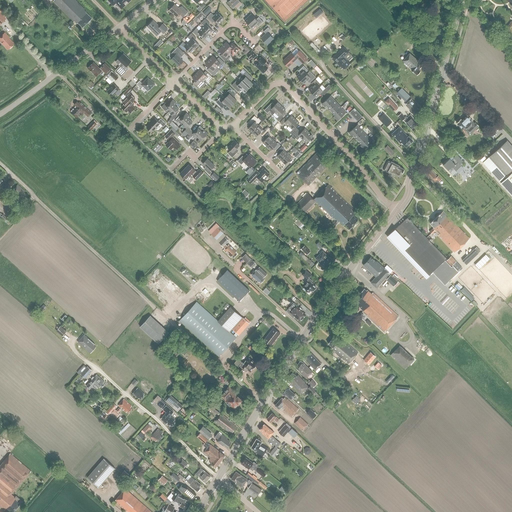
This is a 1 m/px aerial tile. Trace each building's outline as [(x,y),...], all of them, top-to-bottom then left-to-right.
[(78,23),(83,28),(92,19),(85,13),(86,12),(84,10),(84,9),(75,0),(55,0),(53,2),(71,19),(74,22),(74,21),(77,24),(78,23)] [(121,8),(125,5),(124,4),(127,1),(128,2),(130,0),(109,0),(113,5),(116,2),(121,8)] [(179,9),(175,4),(169,10),(177,17),(180,14),(183,17),(188,12),(182,6),(179,9)] [(211,10),(208,7),(202,13),(205,16),(211,10)] [(213,19),(219,24),(224,19),(217,12),(214,16),(211,13),(207,17),(211,21),(213,19)] [(187,24),(194,16),(191,13),(188,16),(189,18),(187,21),(184,18),(182,19),(187,24)] [(244,20),(248,24),(255,18),(251,14),(244,20)] [(255,18),(248,24),(252,28),(256,24),(258,26),(263,22),(258,17),(256,19),(255,18)] [(201,23),(203,26),(201,28),(209,35),(213,31),(207,26),(210,23),(205,19),(201,23)] [(160,27),(153,20),(147,27),(156,36),(161,31),(163,34),(167,29),(162,24),(160,27)] [(268,27),(264,32),(266,34),(262,38),(267,44),(270,42),(269,41),(273,38),(267,33),(270,30),(268,27)] [(209,35),(201,28),(199,31),(196,28),(193,32),(197,36),(200,34),(205,39),(209,35)] [(13,44),(8,38),(9,37),(5,33),(0,37),(0,41),(4,46),(6,48),(6,49),(7,49),(13,44)] [(188,42),(195,49),(199,45),(194,40),(196,38),(191,33),(188,37),(190,40),(188,42)] [(195,49),(188,42),(186,45),(183,42),(179,46),(184,51),(186,48),(191,53),(195,49)] [(230,53),(233,56),(239,49),(233,43),(230,46),(226,42),(222,46),(230,53)] [(317,52),(319,50),(312,43),(310,45),(317,52)] [(230,53),(222,46),(218,50),(222,54),(220,56),(226,61),(229,58),(227,56),(230,53)] [(181,55),(179,53),(181,51),(177,47),(171,54),(174,56),(171,59),(179,66),(183,61),(179,57),(181,55)] [(349,64),(343,57),(348,52),(343,48),(331,58),(341,69),(342,68),(343,69),(349,64)] [(251,58),(253,59),(256,55),(252,50),(246,56),(250,59),(251,58)] [(299,51),(294,56),(291,53),(283,61),(288,67),(298,59),(302,64),(307,59),(299,51)] [(410,53),(403,61),(412,69),(411,70),(417,75),(420,71),(418,70),(422,65),(418,61),(410,53)] [(118,59),(115,62),(120,66),(126,72),(128,69),(126,67),(131,61),(123,54),(118,59)] [(217,60),(213,56),(209,60),(216,67),(217,67),(219,70),(220,70),(224,66),(222,65),(224,63),(219,58),(217,60)] [(255,66),(263,73),(268,68),(264,64),(267,61),(262,56),(256,61),(258,63),(255,66)] [(219,70),(217,67),(216,67),(209,60),(205,64),(209,68),(207,70),(213,76),(219,70)] [(93,63),(88,68),(96,77),(103,70),(106,74),(111,69),(105,63),(100,69),(93,63)] [(300,80),(307,74),(306,72),(308,71),(303,66),(299,70),(301,72),(296,76),(300,80)] [(200,70),(196,74),(203,81),(206,79),(208,81),(212,77),(206,71),(204,73),(200,70)] [(242,81),(241,81),(249,88),(253,84),(249,81),(252,78),(245,71),(239,78),(242,81)] [(110,76),(108,78),(112,82),(114,80),(115,81),(118,78),(113,73),(110,76)] [(307,74),(300,80),(304,84),(308,80),(310,82),(315,77),(311,73),(308,75),(307,74)] [(206,83),(203,81),(196,74),(192,78),(197,82),(194,85),(197,88),(202,87),(206,83)] [(309,90),(312,94),(319,87),(318,86),(322,81),(318,77),(311,83),(313,86),(309,90)] [(151,82),(148,78),(142,84),(139,81),(136,84),(141,89),(143,86),(148,91),(151,87),(152,88),(155,84),(152,81),(151,82)] [(249,88),(241,81),(239,83),(236,81),(232,85),(238,92),(241,89),(244,93),(249,88)] [(119,89),(113,83),(110,86),(111,87),(107,91),(112,96),(119,89)] [(323,90),(326,93),(332,88),(329,85),(323,90)] [(133,90),(130,87),(129,88),(124,93),(127,95),(127,96),(133,90)] [(323,91),(322,90),(319,87),(312,94),(316,97),(323,91)] [(225,94),(227,96),(225,98),(232,105),(237,101),(233,97),(235,95),(229,90),(225,94)] [(122,103),(124,105),(121,108),(126,112),(128,111),(131,113),(135,109),(132,106),(134,104),(132,102),(135,98),(130,94),(122,103)] [(338,104),(335,101),(333,99),(330,96),(322,104),(324,107),(325,107),(325,106),(328,109),(330,111),(333,114),(333,115),(341,108),(340,107),(338,104)] [(222,101),(220,98),(216,102),(222,108),(225,106),(228,109),(232,105),(225,98),(222,101)] [(387,106),(381,99),(376,104),(383,110),(387,106)] [(166,110),(168,112),(170,110),(175,105),(175,106),(177,104),(173,100),(168,105),(165,103),(161,107),(165,111),(166,110)] [(405,105),(414,115),(420,109),(410,100),(405,105)] [(397,108),(391,101),(387,104),(394,112),(397,108)] [(77,118),(81,114),(82,115),(83,113),(87,117),(91,113),(79,102),(78,103),(77,102),(74,105),(75,106),(70,112),(77,118)] [(271,116),(274,113),(275,113),(281,106),(277,102),(271,109),(268,106),(264,110),(267,113),(269,111),(270,112),(270,114),(271,116)] [(170,119),(168,122),(170,123),(172,121),(176,116),(174,114),(179,109),(175,106),(175,105),(170,110),(168,112),(172,116),(170,119)] [(281,106),(275,113),(279,117),(276,119),(278,122),(283,117),(281,115),(285,110),(281,106)] [(334,117),(335,118),(337,120),(346,113),(343,110),(341,108),(333,115),(334,116),(334,117)] [(354,108),(349,113),(357,121),(362,117),(354,108)] [(178,121),(182,125),(184,123),(184,124),(188,119),(189,119),(190,117),(186,113),(181,118),(179,116),(175,120),(177,122),(178,121)] [(390,120),(384,114),(380,119),(385,124),(390,120)] [(414,119),(410,115),(406,118),(405,117),(404,118),(400,114),(398,116),(402,121),(403,120),(411,129),(417,124),(413,120),(414,119)] [(284,122),(288,126),(295,119),(291,115),(289,117),(286,120),(284,118),(280,123),(282,125),(284,122)] [(470,135),(478,127),(475,123),(474,124),(471,121),(472,120),(467,116),(462,121),(460,120),(456,124),(462,130),(463,129),(470,135)] [(158,122),(155,118),(146,127),(152,132),(160,124),(163,127),(166,124),(161,119),(158,122)] [(182,133),(185,137),(191,130),(188,127),(192,122),(189,119),(188,119),(184,124),(184,123),(182,125),(184,128),(182,130),(183,132),(182,133)] [(299,123),(295,119),(288,126),(292,130),(290,133),(293,135),(297,131),(294,128),(299,123)] [(94,120),(87,128),(91,131),(97,125),(96,124),(97,123),(94,120)] [(248,129),(252,133),(259,126),(254,122),(248,129)] [(360,144),(368,137),(357,125),(349,133),(351,136),(352,135),(360,144)] [(196,139),(197,137),(202,132),(204,130),(200,126),(198,128),(193,133),(191,130),(185,137),(188,140),(192,135),(196,139)] [(259,126),(252,133),(256,137),(260,133),(263,136),(268,131),(265,129),(263,131),(259,126)] [(396,131),(409,145),(413,141),(409,137),(408,138),(399,128),(396,131)] [(297,131),(293,135),(291,137),(294,139),(296,138),(297,140),(300,137),(302,139),(309,132),(305,129),(300,134),(297,131)] [(171,130),(165,136),(170,141),(168,143),(165,145),(171,150),(173,148),(174,148),(175,149),(175,148),(177,150),(178,148),(181,146),(179,144),(180,144),(172,137),(175,134),(171,130)] [(208,134),(204,130),(202,132),(197,137),(199,139),(197,142),(199,143),(208,134)] [(406,148),(409,145),(396,131),(392,135),(401,144),(401,143),(406,148)] [(313,136),(309,132),(302,139),(306,143),(313,136)] [(262,143),(267,147),(273,140),(269,136),(270,135),(267,133),(262,138),(264,140),(262,143)] [(361,145),(360,145),(364,149),(372,141),(368,137),(360,144),(361,145)] [(273,140),(267,147),(271,151),(273,148),(275,151),(280,145),(278,143),(277,144),(273,140)] [(228,153),(232,158),(237,152),(235,150),(239,145),(235,141),(228,148),(230,151),(228,153)] [(490,156),(483,162),(500,182),(511,170),(511,146),(507,141),(490,156)] [(387,145),(383,149),(390,156),(394,152),(387,145)] [(281,161),(287,154),(283,150),(284,149),(282,147),(277,152),(279,154),(277,157),(281,161)] [(318,152),(296,174),(306,184),(328,162),(318,152)] [(256,162),(249,154),(245,158),(242,156),(237,161),(241,165),(244,162),(250,168),(256,162)] [(287,154),(281,161),(285,165),(291,158),(287,154)] [(456,155),(453,158),(452,157),(443,166),(448,171),(452,167),(456,171),(461,166),(460,164),(463,162),(456,155)] [(214,166),(207,159),(203,164),(207,168),(205,170),(210,175),(212,173),(210,171),(214,166)] [(404,170),(399,167),(391,162),(390,163),(388,162),(383,171),(386,172),(394,176),(395,175),(400,178),(402,174),(404,170)] [(192,176),(196,180),(203,173),(199,169),(196,172),(189,165),(180,174),(186,180),(192,173),(194,175),(192,176)] [(260,173),(256,177),(262,182),(269,174),(263,168),(259,173),(260,173)] [(255,169),(248,177),(249,178),(256,170),(255,169)] [(249,178),(246,180),(247,181),(249,183),(250,184),(256,177),(260,173),(259,173),(256,170),(249,178)] [(436,180),(438,182),(441,180),(438,176),(437,177),(431,171),(430,172),(428,170),(426,170),(425,171),(425,173),(434,182),(436,180)] [(210,176),(216,181),(219,178),(214,172),(210,176)] [(511,172),(501,182),(511,195),(511,172)] [(3,181),(0,184),(0,186),(6,191),(10,187),(3,181)] [(23,193),(24,191),(17,185),(11,192),(14,195),(15,194),(17,197),(18,196),(22,200),(26,196),(23,193)] [(315,203),(334,221),(336,220),(337,221),(336,222),(335,221),(332,224),(334,226),(338,222),(339,223),(340,222),(343,225),(345,224),(350,229),(358,221),(353,216),(355,214),(351,210),(352,209),(328,186),(313,200),(307,194),(297,204),(305,213),(315,203)] [(433,229),(430,232),(432,234),(435,231),(436,230),(439,234),(438,235),(455,253),(469,239),(443,211),(430,223),(434,228),(433,229)] [(3,214),(0,216),(0,217),(6,224),(9,221),(7,219),(7,218),(3,214)] [(428,240),(407,218),(388,236),(417,266),(420,270),(420,269),(428,277),(446,259),(432,244),(428,240)] [(223,233),(225,231),(216,223),(208,231),(212,235),(212,236),(219,242),(226,236),(223,233)] [(228,245),(227,246),(225,244),(229,241),(225,237),(219,244),(225,249),(223,251),(231,258),(232,257),(233,258),(236,255),(235,254),(236,252),(228,245)] [(306,255),(310,252),(304,245),(301,249),(306,255)] [(474,249),(462,260),(466,265),(478,253),(474,249)] [(332,261),(323,252),(315,259),(318,262),(325,269),(332,261)] [(486,255),(475,265),(479,269),(490,259),(486,255)] [(371,283),(377,288),(390,274),(384,268),(384,269),(378,263),(377,264),(370,257),(362,266),(375,278),(371,283)] [(450,257),(446,261),(451,266),(455,262),(450,257)] [(251,259),(246,263),(251,268),(256,264),(251,259)] [(460,271),(463,268),(457,261),(454,264),(460,271)] [(449,264),(436,276),(445,285),(449,281),(459,272),(453,266),(451,267),(449,264)] [(260,267),(256,271),(256,270),(251,275),(259,283),(259,282),(261,283),(264,280),(263,279),(267,274),(260,267)] [(227,270),(217,281),(239,302),(249,291),(227,270)] [(313,291),(314,291),(316,289),(316,287),(314,285),(311,283),(313,281),(310,278),(312,276),(306,270),(302,274),(308,280),(307,282),(308,283),(303,289),(308,293),(311,293),(312,291),(313,291)] [(398,282),(390,275),(386,280),(393,287),(398,282)] [(398,317),(372,293),(371,295),(367,290),(366,292),(364,289),(354,300),(359,305),(358,306),(360,308),(360,309),(362,312),(384,332),(398,317)] [(197,302),(180,321),(219,357),(236,338),(197,302)] [(41,314),(47,307),(44,304),(38,311),(41,314)] [(296,305),(289,312),(300,322),(306,315),(301,310),(302,309),(300,307),(299,308),(296,305)] [(151,315),(141,326),(159,343),(170,332),(151,315)] [(243,318),(232,329),(239,335),(240,334),(239,333),(247,324),(248,325),(249,323),(243,318)] [(55,331),(61,336),(66,331),(60,326),(55,331)] [(280,334),(273,329),(264,341),(270,346),(280,334)] [(89,350),(91,353),(96,348),(93,346),(94,345),(84,336),(78,343),(87,351),(89,350)] [(357,353),(339,338),(337,340),(334,337),(328,344),(333,348),(332,349),(338,354),(337,355),(348,364),(357,353)] [(400,345),(391,355),(406,369),(416,358),(400,345)] [(307,351),(302,358),(303,358),(315,370),(317,367),(320,364),(316,360),(311,355),(311,354),(307,351)] [(364,360),(369,364),(375,356),(370,352),(364,360)] [(256,366),(256,365),(249,359),(247,362),(245,361),(243,364),(237,360),(233,366),(237,369),(239,366),(246,372),(247,370),(250,372),(253,369),(254,369),(256,366)] [(312,372),(304,363),(301,361),(296,369),(300,371),(300,372),(306,378),(312,372)] [(81,374),(86,367),(84,365),(77,373),(80,375),(81,374)] [(85,378),(92,370),(87,366),(86,367),(81,374),(85,378)] [(292,385),(300,394),(308,388),(298,376),(297,377),(292,374),(288,381),(293,384),(292,385)] [(104,385),(103,383),(104,382),(97,375),(86,386),(90,389),(95,384),(99,388),(100,387),(101,388),(104,385)] [(393,375),(386,382),(388,384),(394,377),(393,375)] [(227,385),(232,380),(228,377),(224,382),(227,385)] [(318,394),(311,385),(308,388),(312,393),(314,392),(317,397),(319,396),(318,394)] [(205,386),(202,390),(207,394),(210,390),(205,386)] [(286,394),(290,399),(294,395),(289,390),(289,389),(284,386),(280,392),(285,395),(286,394)] [(238,404),(238,405),(242,401),(238,397),(238,398),(235,395),(236,394),(229,387),(220,397),(230,406),(230,405),(234,409),(238,404)] [(143,396),(142,395),(143,394),(137,388),(132,394),(135,397),(136,397),(138,399),(139,398),(140,399),(143,396)] [(183,406),(170,395),(165,401),(177,412),(183,406)] [(298,410),(288,400),(287,401),(284,398),(283,400),(281,398),(275,406),(279,410),(281,407),(292,417),(298,410)] [(127,411),(128,413),(131,409),(130,408),(131,406),(124,399),(118,406),(126,413),(127,411)] [(156,404),(161,408),(164,404),(160,400),(159,400),(156,404)] [(105,419),(117,406),(114,404),(102,417),(105,419)] [(174,420),(170,417),(174,412),(166,406),(163,410),(167,413),(161,419),(166,424),(166,423),(169,426),(170,425),(171,426),(174,423),(173,422),(174,420)] [(115,409),(111,413),(116,418),(120,413),(118,412),(121,410),(119,408),(117,410),(115,409)] [(316,415),(310,409),(306,413),(312,419),(316,415)] [(220,414),(214,422),(223,429),(224,429),(225,429),(229,432),(230,433),(230,432),(231,433),(237,427),(220,414)] [(278,421),(275,418),(275,417),(272,414),(266,419),(270,423),(273,420),(276,422),(278,421)] [(302,431),(307,426),(299,418),(294,424),(302,431)] [(148,424),(142,430),(146,434),(152,428),(148,424)] [(284,424),(278,432),(283,436),(290,429),(284,424)] [(264,425),(259,430),(263,433),(262,434),(268,439),(275,446),(279,442),(271,436),(273,433),(264,425)] [(203,426),(199,431),(208,440),(212,435),(207,430),(203,426)] [(163,436),(161,435),(163,434),(158,429),(150,437),(155,442),(156,441),(157,442),(163,436)] [(204,443),(208,439),(200,433),(196,437),(204,443)] [(223,445),(228,448),(230,444),(229,443),(230,442),(226,439),(227,438),(221,435),(218,439),(217,442),(222,445),(223,445)] [(256,439),(251,448),(256,451),(255,452),(262,457),(267,449),(260,444),(261,442),(256,439)] [(211,465),(215,469),(224,457),(210,445),(204,453),(210,459),(208,461),(211,464),(211,465)] [(275,447),(269,453),(274,457),(279,450),(275,447)] [(0,507),(1,507),(4,510),(5,509),(8,511),(12,511),(19,505),(17,504),(20,500),(16,497),(15,498),(11,495),(30,472),(10,454),(0,465),(0,507)] [(99,487),(115,469),(104,458),(87,477),(99,487)] [(267,472),(256,464),(253,462),(252,463),(246,458),(241,464),(248,470),(249,468),(253,471),(254,470),(263,477),(267,472)] [(187,464),(182,459),(178,463),(184,468),(187,464)] [(124,480),(129,475),(124,470),(119,476),(124,480)] [(198,477),(205,483),(210,477),(203,471),(198,477)] [(241,488),(247,480),(241,476),(235,472),(231,479),(236,483),(235,484),(241,488)] [(248,472),(246,476),(258,485),(260,482),(248,472)] [(176,482),(180,478),(173,473),(170,477),(176,482)] [(164,484),(167,480),(162,476),(158,481),(160,482),(161,481),(164,484)] [(201,485),(191,476),(187,481),(190,484),(189,485),(197,492),(200,488),(199,487),(201,485)] [(262,490),(251,483),(248,488),(258,495),(262,490)] [(187,488),(181,486),(178,490),(182,493),(182,492),(192,499),(193,499),(194,497),(194,496),(195,494),(187,488)] [(282,486),(279,490),(285,494),(288,491),(282,486)] [(150,511),(125,489),(114,501),(126,511),(150,511)] [(183,499),(180,497),(181,495),(176,491),(175,493),(172,492),(167,498),(171,501),(173,499),(177,502),(180,504),(179,506),(181,508),(182,508),(186,510),(190,505),(186,502),(188,500),(184,499),(183,499)] [(167,498),(162,493),(158,497),(163,502),(167,498)] [(173,507),(169,505),(166,503),(162,510),(165,511),(173,511),(171,510),(173,507)]
